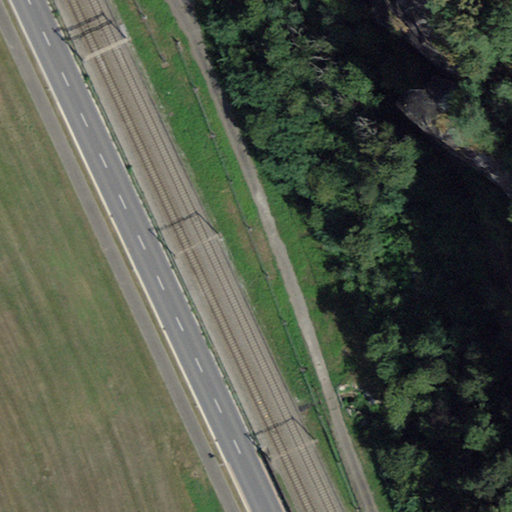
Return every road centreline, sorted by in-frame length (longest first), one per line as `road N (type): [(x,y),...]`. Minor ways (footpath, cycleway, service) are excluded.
road 1 (primary): [(265,511),(28,0)]
road 2 (unclassified): [(152,0),(279,252),(367,511)]
